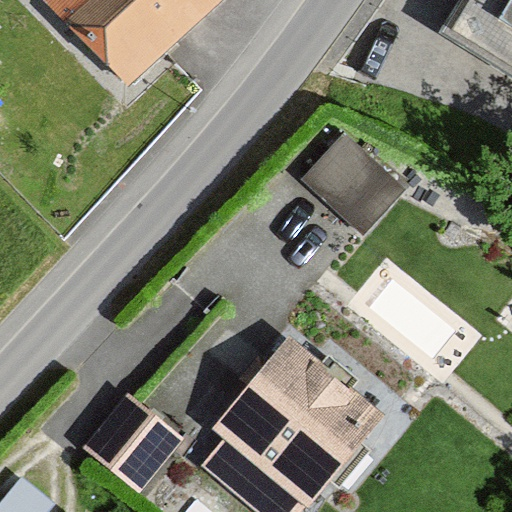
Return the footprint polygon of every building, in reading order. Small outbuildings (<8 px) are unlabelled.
[(214,0),(39,0),(131,87),(214,0)] [(511,0),(459,0),(441,34),(511,72),(511,0)] [(406,183),(343,125),(294,177),(357,236),(406,183)] [(296,511),(379,407),(286,334),(190,456),(262,511),(296,511)] [(179,433),(124,390),(82,445),(137,487),(179,433)] [(0,493),(0,511),(39,511),(56,490),(22,465),(0,493)]
